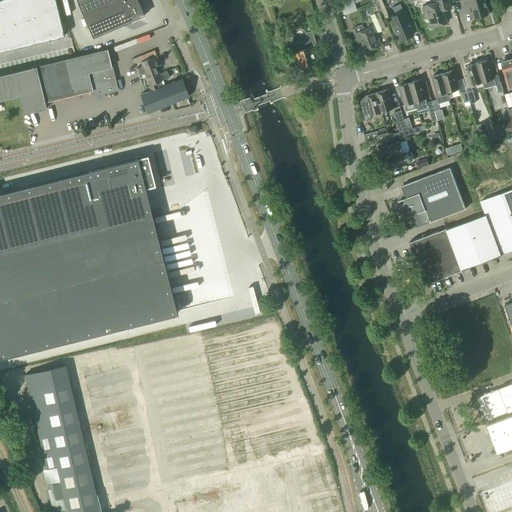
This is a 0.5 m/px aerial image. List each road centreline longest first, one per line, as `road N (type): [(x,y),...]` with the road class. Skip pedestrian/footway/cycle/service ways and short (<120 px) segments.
road 1 (primary): [(375,511),(226,108)]
road 2 (unclassified): [(397,318),(347,147),(343,78)]
road 3 (unclassified): [(0,163),(226,108)]
road 4 (unclassified): [(472,511),(397,318)]
road 5 (unclassified): [(343,78),(511,30)]
road 6 (unclassified): [(511,274),(397,318)]
